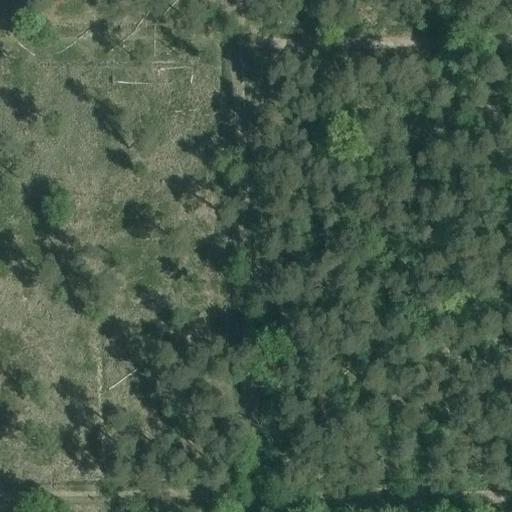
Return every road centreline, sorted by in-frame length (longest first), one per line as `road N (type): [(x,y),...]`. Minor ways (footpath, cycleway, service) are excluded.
road 1 (track): [(511,494),(255,495)]
road 2 (track): [(255,495),(0,497)]
